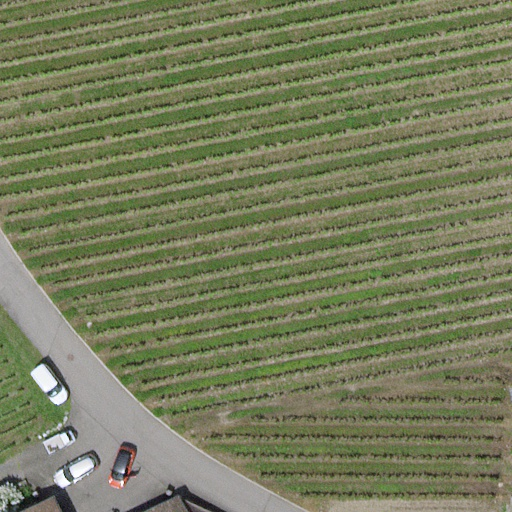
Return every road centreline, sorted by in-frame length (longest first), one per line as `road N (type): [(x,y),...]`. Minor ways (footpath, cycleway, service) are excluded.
road 1 (unclassified): [(0,269),(112,409),(175,459),(267,511)]
road 2 (track): [(112,409),(0,468)]
